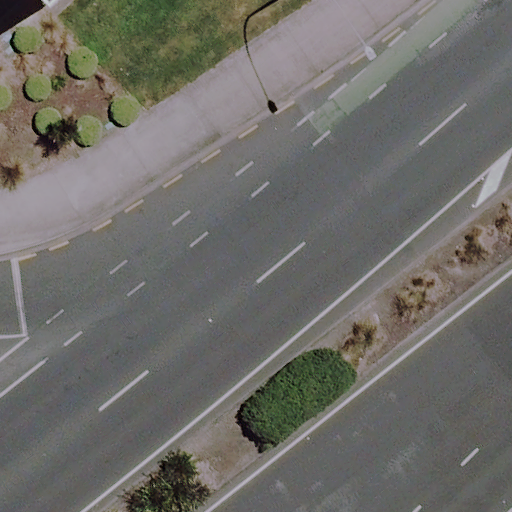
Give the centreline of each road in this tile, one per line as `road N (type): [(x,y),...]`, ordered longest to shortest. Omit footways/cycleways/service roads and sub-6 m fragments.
road 1 (primary): [(0,487),(263,279)]
road 2 (primary): [(263,279),(511,60)]
road 3 (tertiary): [(0,294),(263,279)]
